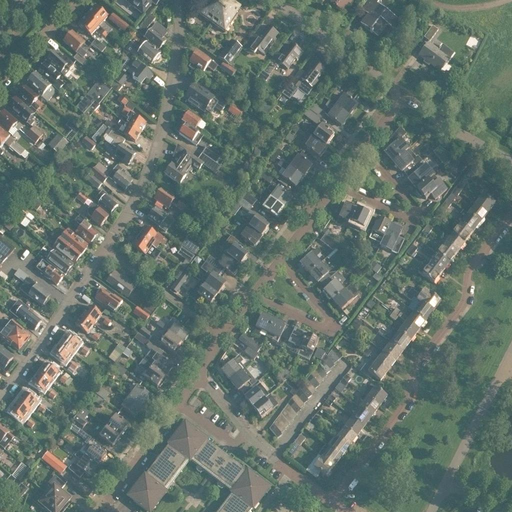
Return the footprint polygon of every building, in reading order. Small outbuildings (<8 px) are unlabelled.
[(138,20),(143,14),(152,2),(156,5),(159,0),(115,0),(114,2),(138,20)] [(205,0),(197,12),(211,22),(225,0),(205,0)] [(233,0),(225,0),(211,22),(224,31),(237,13),(236,12),(241,5),(233,0)] [(329,0),(329,1),(341,10),(348,0),(329,0)] [(373,32),(377,35),(386,24),(391,27),(397,19),(376,4),(378,0),(368,0),(365,6),(370,10),(361,23),(365,26),(364,27),(372,33),(373,32)] [(94,6),(86,15),(98,26),(101,28),(107,33),(111,30),(102,22),(107,17),(94,6)] [(120,27),(124,21),(113,12),(108,18),(120,27)] [(147,20),(142,26),(146,29),(151,24),(156,18),(152,14),(147,20)] [(86,15),(78,24),(90,35),(95,30),(98,26),(86,15)] [(145,33),(142,35),(143,36),(159,49),(165,41),(162,38),(167,32),(156,22),(146,34),(145,33)] [(423,37),(429,41),(437,29),(432,25),(423,37)] [(258,38),(253,34),(243,48),(246,50),(253,49),(255,51),(257,49),(264,54),(270,45),(269,44),(277,33),(266,26),(258,38)] [(101,28),(98,31),(104,37),(107,33),(101,28)] [(84,43),(71,32),(63,41),(77,54),(73,58),(82,65),(86,61),(83,58),(86,53),(80,47),(84,43)] [(95,38),(91,44),(101,52),(105,47),(95,38)] [(231,39),(226,46),(231,49),(228,53),(234,57),(242,46),(231,39)] [(155,52),(157,50),(149,43),(147,45),(143,49),(134,41),(127,49),(136,57),(139,53),(151,63),(154,60),(155,60),(158,57),(158,56),(158,55),(155,52)] [(428,42),(418,54),(440,70),(449,58),(452,53),(441,45),(438,49),(428,42)] [(281,55),(276,51),(269,61),(276,66),(279,63),(287,69),(295,58),(297,59),(302,52),(290,43),(281,55)] [(231,49),(226,46),(219,56),(230,64),(234,57),(228,53),(231,49)] [(73,66),(69,62),(63,57),(62,58),(54,51),(46,60),(64,76),(73,66)] [(189,62),(191,63),(188,67),(194,71),(197,67),(203,71),(206,67),(213,71),(217,66),(197,51),(189,62)] [(121,86),(131,73),(133,75),(132,77),(140,84),(146,77),(149,80),(152,75),(135,60),(132,64),(127,60),(122,66),(121,66),(114,74),(118,77),(115,81),(110,87),(111,88),(116,93),(121,86)] [(324,68),(314,60),(305,73),(299,69),(282,92),(290,97),(297,88),(306,95),(318,80),(316,79),(324,68)] [(231,75),(234,70),(223,62),(219,67),(231,75)] [(36,73),(44,79),(58,91),(64,84),(58,79),(60,76),(44,63),(36,73)] [(263,71),(255,81),(262,86),(269,76),(263,71)] [(38,93),(37,94),(46,102),(55,91),(35,73),(27,82),(38,93)] [(329,80),(339,88),(343,83),(333,75),(329,80)] [(98,105),(111,88),(110,87),(99,79),(86,95),(98,105)] [(188,102),(198,109),(198,108),(209,115),(215,107),(220,111),(221,111),(227,103),(214,94),(212,96),(194,84),(184,98),(188,101),(188,102)] [(39,107),(33,102),(37,97),(25,86),(17,95),(29,106),(30,106),(35,111),(39,107)] [(319,102),(323,96),(319,92),(314,98),(319,102)] [(336,105),(348,115),(356,105),(349,99),(351,97),(346,93),(345,96),(344,95),(336,105)] [(98,105),(86,95),(75,108),(86,118),(98,105)] [(124,105),(127,101),(120,96),(117,100),(124,105)] [(15,98),(14,99),(13,98),(10,102),(10,103),(7,107),(20,118),(20,117),(26,123),(34,113),(28,108),(27,109),(15,98)] [(340,125),(348,115),(336,105),(329,100),(325,105),(332,110),(328,116),(340,125)] [(312,103),(308,108),(320,117),(324,113),(312,103)] [(228,111),(238,117),(241,112),(232,105),(228,111)] [(266,113),(270,108),(265,105),(261,110),(266,113)] [(126,124),(140,132),(145,123),(131,115),(133,112),(124,107),(120,114),(128,119),(126,124)] [(308,108),(303,114),(315,124),(320,117),(308,108)] [(202,120),(187,110),(183,115),(184,118),(182,122),(184,123),(198,133),(206,139),(209,135),(197,127),(202,120)] [(16,122),(3,111),(0,114),(0,125),(7,132),(12,125),(17,130),(20,126),(15,122),(16,122)] [(98,127),(101,123),(95,117),(91,122),(98,127)] [(113,129),(115,125),(107,119),(104,124),(113,129)] [(65,124),(75,134),(78,130),(68,121),(65,124)] [(198,133),(184,123),(181,127),(182,130),(179,133),(196,145),(199,141),(195,138),(198,133)] [(301,126),(296,123),(291,129),(296,132),(301,126)] [(323,123),(313,136),(326,145),(333,135),(328,131),(330,128),(323,123)] [(135,141),(140,132),(126,124),(123,128),(121,127),(118,132),(135,141)] [(32,126),(28,130),(38,138),(42,134),(32,126)] [(0,149),(0,146),(4,142),(19,155),(20,154),(24,158),(29,153),(14,140),(14,141),(6,134),(0,128),(0,154),(3,152),(0,149)] [(38,138),(28,130),(25,135),(34,143),(38,138)] [(135,153),(121,144),(124,139),(121,136),(111,130),(107,135),(114,140),(111,144),(118,148),(114,155),(128,164),(135,153)] [(326,145),(313,136),(307,131),(303,134),(309,141),(305,146),(318,156),(318,155),(320,156),(324,151),(322,149),(326,145)] [(409,147),(395,131),(385,142),(389,147),(384,151),(393,161),(407,149),(409,147)] [(58,133),(48,144),(58,153),(68,142),(58,133)] [(91,149),(95,145),(85,137),(81,141),(91,149)] [(425,157),(434,150),(428,144),(419,151),(425,157)] [(173,163),(172,162),(164,174),(179,184),(189,170),(191,172),(193,168),(197,171),(202,164),(214,173),(219,166),(215,162),(204,155),(199,161),(180,147),(176,157),(180,159),(175,166),(173,164),(173,163)] [(206,148),(202,153),(204,155),(215,162),(218,157),(206,148)] [(273,153),(277,156),(281,151),(277,148),(273,153)] [(406,173),(419,162),(407,149),(393,161),(401,171),(403,170),(406,173)] [(301,152),(298,156),(290,166),(303,176),(311,165),(305,160),(307,157),(301,152)] [(273,153),(269,158),(274,161),(277,156),(273,153)] [(303,176),(290,166),(281,159),(278,164),(282,167),(279,172),(283,175),(282,177),(295,186),(303,176)] [(416,188),(433,174),(421,161),(419,162),(406,173),(409,177),(408,178),(416,188)] [(108,177),(124,189),(131,181),(121,172),(123,170),(117,166),(112,171),(113,171),(108,177)] [(459,175),(462,170),(456,166),(453,170),(459,175)] [(89,173),(102,184),(107,177),(94,167),(89,173)] [(242,168),(241,176),(248,177),(249,169),(242,168)] [(258,173),(269,182),(273,177),(262,168),(258,173)] [(473,173),(468,169),(464,174),(469,178),(473,173)] [(85,178),(97,189),(102,184),(89,173),(85,178)] [(436,181),(431,175),(416,188),(415,190),(420,195),(421,194),(425,198),(430,194),(434,199),(446,189),(441,184),(438,180),(436,181)] [(20,183),(16,188),(24,195),(28,190),(20,183)] [(270,197),(283,207),(286,203),(287,203),(290,200),(289,199),(290,197),(271,183),(267,188),(272,194),(270,197)] [(475,204),(487,213),(494,202),(489,198),(493,193),(483,186),(479,191),(483,193),(478,200),(475,197),(472,201),(475,204)] [(7,189),(2,195),(4,197),(14,206),(19,200),(24,195),(16,188),(11,193),(7,189)] [(456,196),(459,192),(454,188),(451,192),(456,196)] [(171,202),(183,210),(187,204),(180,200),(179,201),(161,189),(154,199),(157,200),(163,205),(167,208),(171,202)] [(109,213),(109,214),(110,213),(111,214),(115,209),(114,208),(117,205),(105,195),(105,194),(101,191),(95,198),(99,201),(97,203),(109,213)] [(257,200),(245,191),(240,197),(252,206),(257,200)] [(83,204),(86,199),(78,193),(75,198),(83,204)] [(38,203),(27,194),(22,200),(33,209),(38,203)] [(283,207),(270,197),(265,194),(262,198),(262,200),(259,204),(263,207),(275,217),(277,215),(277,216),(280,212),(279,211),(283,207)] [(4,197),(0,200),(0,207),(8,215),(15,207),(14,206),(4,197)] [(247,212),(252,206),(240,197),(235,203),(247,212)] [(444,212),(452,202),(446,198),(439,208),(444,212)] [(157,200),(154,204),(160,209),(163,205),(157,200)] [(68,214),(72,209),(62,201),(58,206),(68,214)] [(91,217),(90,218),(100,226),(108,216),(99,208),(98,208),(92,203),(88,207),(87,210),(87,213),(89,215),(91,217)] [(344,218),(351,222),(357,209),(345,203),(336,223),(340,226),(344,218)] [(487,213),(475,204),(467,214),(479,223),(487,213)] [(15,207),(9,215),(19,223),(26,215),(27,215),(16,206),(15,207)] [(147,217),(159,226),(163,220),(167,224),(169,221),(171,222),(172,220),(154,207),(147,217)] [(357,209),(351,222),(348,227),(360,233),(360,232),(365,234),(367,228),(372,218),(367,216),(368,214),(357,209)] [(248,226),(261,236),(264,232),(265,232),(268,228),(267,228),(268,226),(256,217),(256,216),(250,211),(246,216),(252,222),(248,226)] [(479,223),(467,214),(460,224),(472,233),(479,223)] [(74,221),(77,223),(81,226),(76,232),(89,243),(96,234),(89,229),(90,228),(84,222),(84,223),(77,217),(74,221)] [(383,237),(389,224),(378,219),(377,221),(372,218),(367,228),(372,231),(383,237)] [(2,227),(7,231),(14,223),(8,219),(2,227)] [(226,224),(221,220),(217,225),(222,229),(226,224)] [(401,230),(389,224),(383,237),(379,246),(397,254),(403,240),(398,237),(401,230)] [(472,233),(460,224),(452,234),(464,242),(472,233)] [(258,240),(261,236),(248,226),(241,236),(254,246),(255,244),(256,245),(259,241),(258,240)] [(144,227),(137,236),(151,246),(156,249),(160,243),(163,245),(166,240),(157,234),(156,235),(144,227)] [(221,230),(217,227),(212,234),(216,237),(221,230)] [(426,236),(429,232),(424,228),(421,232),(426,236)] [(67,230),(60,238),(80,255),(85,249),(85,248),(87,245),(67,230)] [(319,240),(332,249),(337,243),(324,234),(319,240)] [(464,242),(452,234),(445,243),(457,252),(464,242)] [(156,249),(151,246),(137,236),(131,245),(145,255),(145,254),(154,261),(160,252),(156,249)] [(80,255),(60,238),(53,247),(73,263),(74,260),(76,261),(80,255)] [(185,239),(180,245),(193,254),(197,248),(185,239)] [(449,262),(457,252),(445,243),(441,240),(437,246),(441,249),(437,253),(449,262)] [(0,266),(12,253),(0,242),(0,266)] [(222,252),(239,265),(242,260),(243,261),(246,257),(245,257),(246,255),(229,242),(222,252)] [(194,256),(182,247),(177,253),(185,259),(182,263),(180,262),(179,264),(185,268),(194,256)] [(410,256),(414,251),(409,247),(405,253),(410,256)] [(300,263),(309,273),(319,263),(325,258),(317,248),(300,263)] [(46,260),(53,266),(65,275),(72,266),(60,257),(53,251),(46,260)] [(236,269),(239,265),(221,252),(215,260),(209,256),(205,261),(219,272),(222,268),(232,275),(233,273),(234,274),(237,270),(236,269)] [(449,262),(437,253),(430,263),(442,272),(449,262)] [(63,276),(42,259),(34,269),(48,280),(49,279),(56,285),(63,276)] [(430,263),(425,260),(418,270),(434,283),(442,272),(430,263)] [(200,280),(217,294),(220,289),(221,290),(224,286),(223,286),(225,284),(216,277),(219,272),(205,261),(200,268),(206,272),(200,280)] [(372,261),(369,268),(375,272),(376,273),(380,267),(372,261)] [(322,285),(330,277),(327,274),(328,273),(319,263),(309,273),(317,282),(319,281),(322,285)] [(179,265),(171,275),(177,279),(184,269),(179,265)] [(106,281),(127,297),(136,285),(125,277),(124,279),(114,271),(110,276),(106,281)] [(324,290),(332,299),(343,290),(338,284),(344,279),(337,272),(330,277),(322,285),(325,288),(324,290)] [(378,281),(381,277),(376,273),(375,272),(372,276),(378,281)] [(25,282),(19,289),(29,297),(29,296),(42,306),(49,296),(37,286),(28,278),(25,282)] [(184,282),(178,278),(171,288),(176,292),(184,282)] [(214,298),(217,294),(200,280),(193,290),(190,288),(186,293),(195,300),(199,295),(210,303),(211,302),(212,303),(215,299),(214,298)] [(349,285),(343,290),(332,299),(341,309),(357,294),(349,285)] [(420,302),(433,311),(440,301),(428,292),(428,291),(424,288),(419,295),(410,289),(409,290),(407,292),(412,296),(420,302)] [(95,299),(107,307),(114,312),(118,306),(121,302),(102,289),(95,299)] [(21,319),(34,330),(41,322),(27,311),(29,309),(18,300),(9,311),(20,320),(21,319)] [(370,300),(366,305),(370,308),(374,303),(370,300)] [(420,302),(412,312),(425,321),(433,311),(420,302)] [(154,308),(147,303),(142,309),(149,315),(154,308)] [(89,305),(82,315),(94,323),(101,314),(89,305)] [(136,307),(133,312),(145,321),(149,316),(136,307)] [(425,321),(412,312),(407,308),(403,313),(400,311),(395,308),(392,312),(397,316),(405,322),(418,331),(425,321)] [(267,333),(273,320),(273,319),(261,314),(252,334),(257,336),(260,329),(267,333)] [(94,323),(82,315),(75,324),(87,333),(94,323)] [(107,326),(110,322),(105,318),(102,322),(107,326)] [(362,323),(355,318),(351,324),(357,329),(362,323)] [(180,342),(188,333),(170,319),(166,325),(159,319),(156,323),(165,330),(180,342)] [(12,320),(5,328),(24,343),(29,337),(20,329),(22,328),(12,320)] [(273,320),(267,333),(265,338),(276,343),(275,345),(280,348),(281,345),(289,329),(284,327),(285,325),(273,320)] [(418,331),(405,322),(397,332),(410,341),(418,331)] [(142,327),(138,332),(141,335),(149,341),(153,336),(142,327)] [(24,343),(5,328),(0,333),(0,337),(7,344),(9,342),(18,350),(24,343)] [(403,351),(410,341),(397,332),(393,328),(386,338),(403,351)] [(297,355),(306,335),(294,329),(293,331),(289,329),(281,345),(286,347),(288,342),(291,344),(288,350),(297,355)] [(173,352),(180,342),(165,330),(157,340),(161,343),(173,352)] [(96,342),(99,337),(94,333),(90,338),(96,342)] [(68,334),(61,344),(73,353),(80,343),(68,334)] [(256,353),(260,347),(243,334),(239,340),(243,343),(256,353)] [(318,341),(306,335),(297,355),(309,360),(318,341)] [(395,361),(403,351),(386,338),(378,348),(395,361)] [(148,351),(142,359),(165,376),(173,366),(160,356),(163,352),(158,347),(149,341),(146,346),(150,349),(148,351)] [(118,343),(114,349),(120,354),(125,348),(118,343)] [(73,353),(61,344),(53,353),(65,362),(73,353)] [(337,360),(341,357),(342,356),(334,345),(330,350),(337,360)] [(0,365),(3,368),(12,357),(0,346),(0,365)] [(244,352),(253,360),(257,355),(248,347),(244,352)] [(85,356),(88,351),(83,348),(80,352),(85,356)] [(132,352),(126,348),(123,353),(128,357),(132,352)] [(388,371),(395,361),(378,348),(373,355),(378,358),(375,361),(388,371)] [(337,360),(330,350),(326,355),(333,363),(337,360)] [(333,363),(326,355),(325,354),(321,359),(329,369),(334,365),(333,363)] [(221,369),(229,379),(244,368),(239,362),(242,360),(238,356),(221,369)] [(388,371),(375,361),(370,358),(360,371),(370,379),(372,375),(380,381),(388,371)] [(142,359),(138,365),(144,370),(148,372),(144,377),(157,387),(158,385),(160,386),(163,381),(162,380),(165,376),(142,359)] [(330,370),(329,369),(321,359),(317,364),(325,374),(330,370)] [(74,371),(78,366),(73,362),(69,367),(74,371)] [(121,376),(126,370),(116,362),(116,363),(116,362),(111,369),(121,376)] [(46,363),(39,373),(51,382),(58,372),(46,363)] [(325,374),(317,364),(314,369),(321,379),(326,375),(325,374)] [(240,388),(243,392),(255,382),(244,368),(229,379),(238,390),(240,388)] [(321,379),(314,369),(310,374),(317,384),(322,380),(321,379)] [(51,382),(39,373),(32,382),(44,391),(51,382)] [(318,385),(317,384),(310,374),(306,379),(314,388),(318,385)] [(342,379),(347,383),(350,378),(345,375),(342,379)] [(64,385),(67,381),(61,377),(58,381),(64,385)] [(299,386),(288,378),(284,381),(292,387),(289,391),(293,394),(299,386)] [(314,388),(306,379),(302,384),(310,393),(315,390),(314,388)] [(253,407),(253,408),(264,399),(268,395),(257,381),(255,382),(251,385),(243,392),(246,396),(244,397),(248,401),(246,403),(251,409),(253,407)] [(130,397),(142,406),(150,396),(138,386),(135,384),(129,392),(132,394),(130,397)] [(311,395),(310,393),(302,384),(299,389),(306,398),(311,395)] [(93,392),(103,399),(107,394),(97,387),(93,392)] [(367,398),(379,407),(387,397),(375,388),(367,398)] [(306,398),(299,389),(295,394),(303,403),(307,400),(306,398)] [(53,400),(56,395),(51,391),(47,396),(53,400)] [(25,392),(17,402),(30,411),(37,401),(35,400),(25,392)] [(98,405),(103,399),(93,392),(89,398),(98,405)] [(264,399),(253,408),(261,418),(278,404),(269,394),(268,395),(264,399)] [(303,403),(295,394),(291,399),(299,408),(303,404),(303,403)] [(327,399),(332,403),(335,398),(330,394),(327,399)] [(38,395),(35,400),(37,401),(41,404),(46,408),(52,412),(55,408),(38,395)] [(135,417),(142,406),(130,397),(122,407),(135,417)] [(379,407),(367,398),(359,408),(371,417),(379,407)] [(291,399),(287,404),(295,413),(300,409),(299,408),(291,399)] [(30,411),(17,402),(10,411),(22,420),(30,411)] [(287,404),(284,408),(291,418),(296,415),(295,413),(287,404)] [(284,408),(280,413),(288,423),(292,419),(291,418),(284,408)] [(371,417),(359,408),(352,418),(364,427),(371,417)] [(280,413),(276,418),(284,428),(289,424),(288,423),(280,413)] [(71,422),(81,429),(86,423),(76,416),(71,422)] [(105,424),(120,436),(128,426),(115,416),(110,422),(108,420),(105,424)] [(276,418),(272,424),(280,433),(285,429),(284,428),(276,418)] [(364,427),(352,418),(344,428),(356,437),(364,427)] [(128,497),(146,511),(150,511),(166,492),(165,492),(189,461),(190,462),(190,461),(197,466),(196,467),(196,469),(196,471),(197,472),(198,473),(200,473),(201,473),(202,473),(203,472),(204,472),(218,483),(217,485),(217,486),(218,488),(219,489),(220,489),(221,490),(223,489),(224,489),(225,488),(231,493),(231,494),(217,511),(250,511),(252,510),(252,511),(269,489),(248,472),(247,472),(206,441),(207,440),(185,423),(168,445),(169,445),(145,476),(145,475),(128,497)] [(0,424),(0,441),(5,436),(10,441),(12,443),(16,439),(14,437),(8,433),(8,432),(0,424)] [(113,446),(120,436),(105,424),(97,434),(100,437),(113,446)] [(272,424),(269,428),(276,438),(281,434),(280,433),(272,424)] [(344,428),(337,437),(349,447),(356,437),(344,428)] [(84,448),(89,452),(85,456),(98,466),(106,455),(100,451),(103,446),(89,435),(84,442),(86,444),(84,448)] [(337,437),(329,447),(341,457),(349,447),(337,437)] [(321,457),(334,466),(341,457),(329,447),(326,445),(318,454),(321,457)] [(75,456),(82,461),(78,467),(72,463),(68,468),(79,478),(84,472),(90,476),(98,466),(85,456),(78,451),(75,456)] [(41,459),(54,469),(58,463),(46,453),(41,459)] [(321,457),(318,454),(306,470),(315,478),(320,472),(326,477),(334,466),(321,457)] [(29,457),(23,463),(28,467),(33,461),(29,457)] [(25,477),(31,470),(26,466),(20,473),(25,477)] [(50,489),(46,494),(64,509),(68,504),(66,502),(69,498),(60,490),(65,484),(54,475),(47,484),(50,489)] [(6,489),(12,494),(21,483),(15,478),(6,489)] [(27,488),(21,484),(21,483),(12,494),(18,499),(27,488)] [(61,511),(64,509),(46,494),(42,498),(37,496),(36,496),(33,500),(43,508),(44,507),(50,511),(61,511)]
